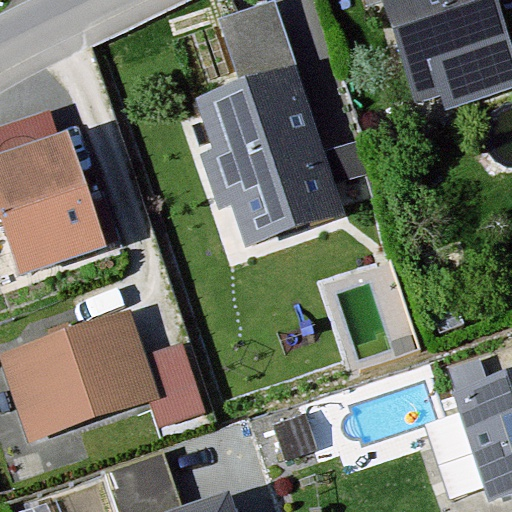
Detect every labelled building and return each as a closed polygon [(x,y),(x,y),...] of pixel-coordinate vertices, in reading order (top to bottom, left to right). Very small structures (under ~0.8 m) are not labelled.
[(490,0),(388,0),(422,104),(449,95),(448,66),(506,47),(490,0)] [(259,7),(216,22),(241,91),(192,109),(227,203),(318,170),(259,7)] [(55,106),(0,124),(0,195),(27,273),(104,246),(55,106)] [(132,315),(1,362),(28,438),(158,391),(169,421),(202,409),(178,344),(147,355),(132,315)] [(511,392),(465,407),(494,506),(511,501),(511,392)] [(183,511),(170,466),(108,485),(116,511),(226,511),(224,504),(195,511),(183,511)]
